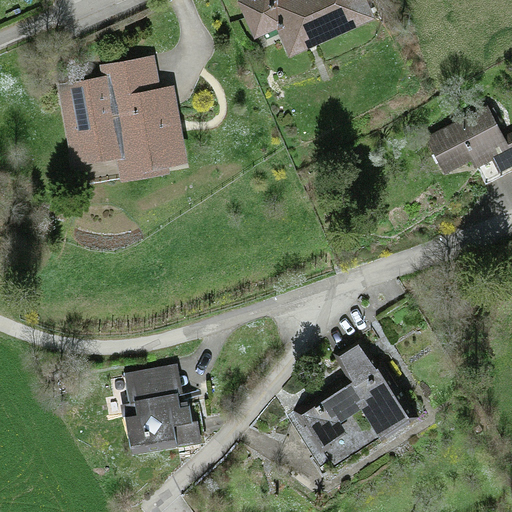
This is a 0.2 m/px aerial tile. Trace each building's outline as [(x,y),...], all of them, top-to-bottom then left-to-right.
[(361,0),(249,0),(243,3),(256,32),(279,22),(281,25),(292,49),(347,24),(345,19),(365,10),(361,0)] [(125,167),(179,157),(167,91),(157,93),(152,62),(120,68),(122,83),(111,85),(111,81),(66,89),(77,156),(68,157),(73,185),(126,175),(125,167)] [(487,107),(429,137),(445,170),(472,156),(485,181),(511,167),(511,133),(503,138),(487,107)] [(359,337),(334,353),(349,376),(295,411),(333,470),(417,416),(379,357),(374,360),(359,337)] [(125,415),(131,449),(178,441),(175,423),(202,418),(199,403),(181,406),(178,391),(159,395),(154,367),(124,372),(129,401),(135,400),(137,413),(125,415)]
